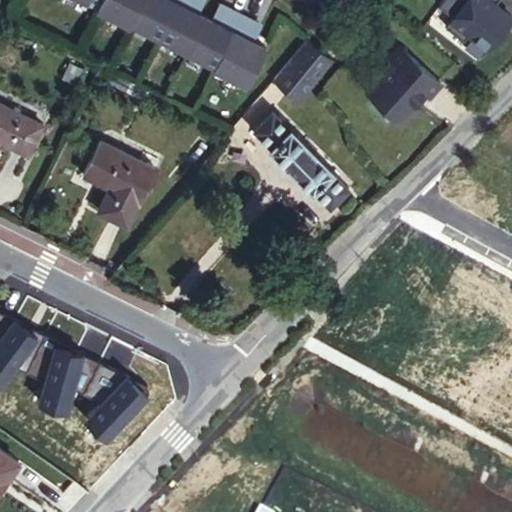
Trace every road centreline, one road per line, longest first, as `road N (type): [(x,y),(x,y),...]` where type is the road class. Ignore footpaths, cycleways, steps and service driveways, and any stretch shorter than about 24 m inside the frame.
road 1 (residential): [(0,256),(200,355),(230,378)]
road 2 (unclassified): [(230,378),(407,190)]
road 3 (unclassified): [(105,511),(230,378)]
road 4 (unclassified): [(407,190),(511,85)]
